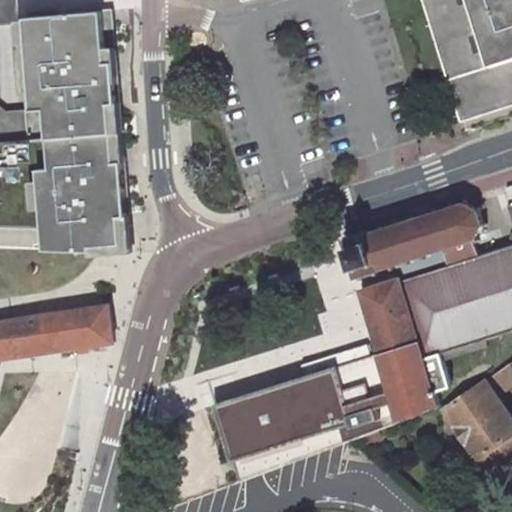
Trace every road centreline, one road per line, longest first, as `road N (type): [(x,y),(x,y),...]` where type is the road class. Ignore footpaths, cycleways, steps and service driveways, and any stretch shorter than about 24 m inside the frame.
road 1 (unclassified): [(188,256),(511,147)]
road 2 (unclassified): [(188,256),(166,285),(147,340),(105,511)]
road 3 (unclassified): [(150,0),(159,159),(188,256)]
road 4 (residential): [(402,511),(375,488),(341,479),(244,511)]
